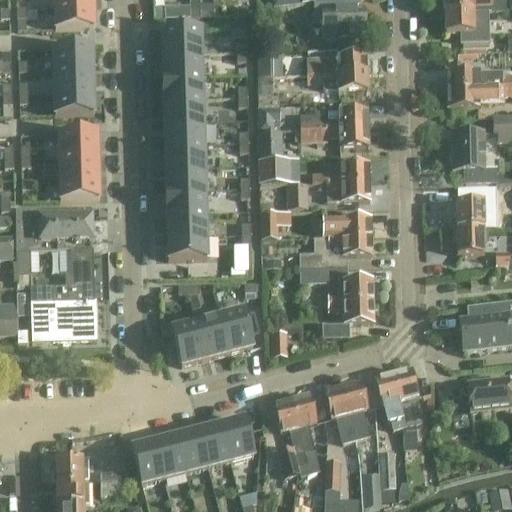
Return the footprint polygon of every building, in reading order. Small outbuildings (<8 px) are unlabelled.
[(93,11),(92,0),(53,0),(54,12),(93,11)] [(299,6),(298,0),(272,0),(274,9),(299,6)] [(443,0),(444,17),(505,15),(505,3),(489,4),(472,4),(471,0),(443,0)] [(356,14),(356,5),(330,6),(312,7),(313,25),(322,25),(322,42),(364,40),(363,14),(356,14)] [(189,11),(189,22),(199,22),(199,10),(189,11)] [(237,21),(248,20),(248,10),(237,11),(237,21)] [(93,34),(93,11),(54,12),(55,35),(93,34)] [(189,22),(189,11),(179,11),(179,22),(189,22)] [(0,23),(9,23),(9,13),(0,13),(0,23)] [(25,13),(16,13),(16,24),(25,23),(25,13)] [(278,27),(278,14),(259,14),(260,27),(278,27)] [(489,47),(489,16),(444,17),(444,38),(459,37),(459,47),(489,47)] [(242,33),(229,34),(229,43),(242,43),(242,33)] [(162,59),(200,58),(200,35),(161,36),(162,59)] [(236,47),(236,57),(245,57),(245,47),(236,47)] [(53,77),(91,76),(91,53),(52,54),(53,77)] [(246,67),(245,57),(236,57),(236,68),(246,67)] [(201,81),(200,58),(162,59),(162,81),(160,81),(160,82),(201,81)] [(259,75),(260,82),(272,82),(274,81),(274,58),(259,60),(259,75)] [(306,63),(307,80),(365,78),(365,60),(336,61),(336,62),(306,63)] [(10,67),(1,67),(1,78),(10,78),(10,67)] [(27,67),(17,67),(18,78),(27,77),(27,67)] [(502,75),(445,77),(446,95),(502,93),(502,89),(511,88),(511,77),(502,78),(502,75)] [(53,98),(92,97),(91,76),(53,77),(53,98)] [(365,78),(307,80),(307,89),(337,88),(337,98),(366,97),(365,78)] [(202,104),(201,81),(161,82),(162,105),(202,104)] [(272,82),(260,82),(260,98),(273,98),(272,82)] [(18,89),(18,99),(28,99),(27,88),(18,89)] [(502,93),(446,95),(446,113),(479,112),(479,107),(502,106),(502,99),(511,99),(511,88),(502,89),(502,93)] [(2,89),(2,100),(11,99),(11,89),(2,89)] [(237,92),(237,103),(246,103),(246,92),(237,92)] [(92,97),(53,98),(54,120),(93,119),(92,97)] [(11,110),(11,99),(2,100),(2,110),(11,110)] [(28,109),(28,99),(18,99),(19,109),(28,109)] [(247,113),(246,103),(237,103),(238,113),(247,113)] [(163,106),(164,128),(202,127),(202,104),(162,105),(162,106),(163,106)] [(279,124),(279,111),(257,112),(258,135),(273,135),(273,124),(279,124)] [(300,136),(367,134),(367,115),(323,117),(323,119),(299,120),(300,136)] [(511,147),(511,120),(491,121),(492,140),(496,140),(497,148),(511,147)] [(202,127),(164,128),(164,150),(203,149),(202,127)] [(368,152),(367,134),(300,136),(291,136),(292,145),(300,145),(300,148),(328,147),(328,144),(338,143),(339,153),(368,152)] [(280,136),(258,137),(259,163),(281,162),(280,136)] [(58,139),(58,162),(97,161),(96,138),(58,139)] [(238,138),(239,148),(248,148),(247,138),(238,138)] [(483,139),(450,139),(451,176),(463,176),(463,188),(495,187),(495,192),(511,191),(511,183),(495,174),(483,175),(483,139)] [(248,158),(248,148),(239,148),(239,159),(248,158)] [(203,172),(203,149),(164,150),(165,173),(203,172)] [(20,153),(20,163),(29,163),(29,152),(20,153)] [(4,153),(4,163),(13,163),(13,153),(4,153)] [(58,162),(59,184),(97,183),(97,161),(58,162)] [(13,174),(13,163),(4,163),(4,174),(13,174)] [(30,173),(29,163),(20,163),(20,173),(30,173)] [(261,187),(283,186),(283,164),(261,165),(261,187)] [(312,189),(326,189),(369,188),(368,169),(339,170),(339,179),(312,180),(312,189)] [(165,173),(165,195),(165,196),(204,195),(203,172),(165,173)] [(98,205),(97,183),(59,184),(59,206),(98,205)] [(240,184),(240,194),(249,194),(249,183),(240,184)] [(30,184),(21,185),(21,195),(30,195),(30,184)] [(326,189),(327,207),(369,205),(369,188),(326,189)] [(307,214),(306,191),(287,191),(288,214),(307,214)] [(249,204),(249,194),(240,194),(240,204),(249,204)] [(165,196),(165,195),(164,195),(165,220),(166,220),(166,219),(205,218),(204,195),(165,196)] [(0,201),(0,207),(9,207),(9,196),(0,196),(0,201)] [(481,209),(455,209),(455,234),(483,233),(493,233),(493,208),(511,208),(511,196),(481,197),(481,209)] [(9,207),(0,207),(0,217),(10,217),(9,207)] [(39,256),(70,255),(91,255),(91,245),(91,221),(90,221),(90,213),(18,215),(19,254),(39,254),(39,256)] [(166,219),(166,220),(167,242),(205,241),(205,218),(166,219)] [(277,240),(276,218),(262,219),(263,241),(277,240)] [(327,243),(370,241),(370,223),(327,224),(321,224),(321,243),(327,243)] [(241,229),(241,240),(250,239),(250,229),(241,229)] [(483,233),(455,234),(456,260),(484,259),(483,233)] [(251,250),(250,239),(241,240),(241,250),(251,250)] [(205,241),(167,242),(167,265),(206,264),(205,241)] [(371,260),(370,241),(327,243),(328,259),(300,260),(301,274),(346,273),(346,261),(371,260)] [(0,263),(11,264),(10,244),(0,244),(0,263)] [(91,255),(70,255),(71,278),(64,278),(64,290),(29,291),(30,308),(93,306),(91,255)] [(39,264),(39,256),(15,256),(16,281),(30,280),(30,264),(39,264)] [(511,274),(511,258),(508,258),(508,256),(494,257),(495,275),(511,274)] [(274,274),(274,264),(265,264),(262,265),(262,274),(274,274)] [(346,285),(346,273),(301,274),(301,288),(328,287),(329,307),(372,306),(371,285),(346,285)] [(255,298),(254,289),(244,289),(244,298),(255,298)] [(178,300),(188,300),(188,290),(178,291),(178,300)] [(188,290),(188,300),(198,299),(198,290),(188,290)] [(27,298),(16,299),(16,309),(17,320),(27,320),(27,298)] [(469,324),(459,325),(462,357),(510,351),(510,349),(511,348),(511,305),(467,311),(469,324)] [(30,308),(31,348),(48,348),(48,346),(94,344),(94,336),(96,336),(95,306),(93,306),(30,308)] [(348,328),(350,328),(373,328),(372,306),(329,307),(329,317),(343,316),(343,329),(348,328)] [(0,340),(17,340),(17,338),(17,336),(17,320),(16,309),(0,309),(0,340)] [(219,322),(217,312),(192,319),(194,328),(195,328),(205,365),(228,359),(218,322),(219,322)] [(218,322),(228,359),(252,353),(242,316),(219,322),(218,322)] [(205,365),(195,328),(194,328),(171,334),(180,371),(205,365)] [(343,329),(321,330),(321,344),(349,343),(348,328),(343,329)] [(27,336),(17,336),(17,338),(17,340),(18,348),(27,348),(27,336)] [(269,363),(283,363),(283,341),(269,341),(269,363)] [(392,379),(406,432),(416,430),(411,410),(419,408),(410,374),(392,379)] [(392,435),(402,433),(406,432),(392,379),(374,383),(382,411),(386,410),(392,435)] [(510,412),(507,384),(466,388),(470,416),(510,412)] [(342,392),(355,444),(369,441),(362,416),(366,415),(359,387),(342,392)] [(341,448),(355,444),(342,392),(324,396),(331,424),(335,423),(341,448)] [(308,400),(291,405),(307,469),(317,467),(307,430),(316,428),(308,400)] [(297,472),(307,469),(291,405),(273,409),(280,437),(288,435),(293,453),(277,457),(284,483),(299,479),(297,472)] [(220,430),(229,468),(253,462),(243,424),(220,430)] [(220,430),(198,436),(207,473),(229,468),(220,430)] [(416,432),(402,433),(403,450),(417,449),(416,432)] [(176,441),(185,479),(207,473),(198,436),(176,441)] [(185,479),(176,441),(154,447),(163,484),(185,479)] [(163,484),(154,447),(131,453),(140,490),(163,484)] [(395,494),(393,457),(379,458),(381,495),(395,494)] [(55,488),(87,487),(86,464),(76,464),(76,458),(63,458),(63,465),(54,465),(55,476),(51,476),(51,487),(55,487),(55,488)] [(99,478),(99,487),(124,487),(127,487),(121,464),(110,465),(110,478),(99,478)] [(340,467),(324,466),(323,496),(339,496),(340,467)] [(87,498),(87,487),(55,488),(55,500),(52,500),(52,510),(55,510),(55,511),(76,511),(82,511),(88,511),(87,498)] [(124,500),(124,487),(99,487),(100,500),(124,500)] [(507,511),(510,511),(507,494),(489,497),(491,511),(507,511)] [(380,495),(362,496),(362,511),(380,511),(381,511),(380,495)]
